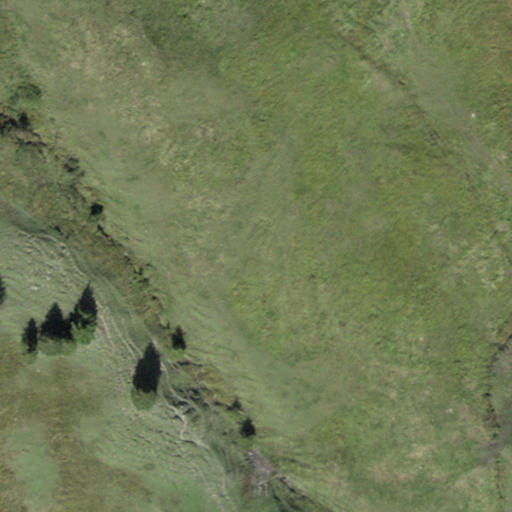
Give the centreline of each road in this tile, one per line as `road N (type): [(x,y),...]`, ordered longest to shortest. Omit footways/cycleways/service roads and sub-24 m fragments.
road 1 (track): [(267,511),(256,479),(267,462),(361,483),(432,478),(489,452),(493,358),(511,340)]
road 2 (track): [(511,184),(422,72),(407,0)]
